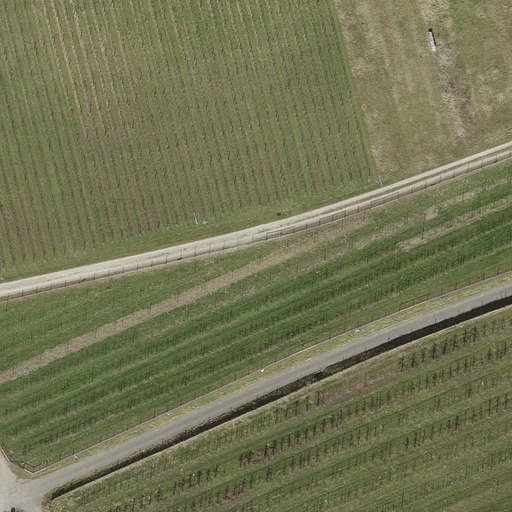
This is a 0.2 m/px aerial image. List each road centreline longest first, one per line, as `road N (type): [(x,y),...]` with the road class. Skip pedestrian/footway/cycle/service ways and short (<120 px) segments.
road 1 (residential): [(18,496),(349,349),(511,288)]
road 2 (track): [(511,147),(289,225),(0,291)]
